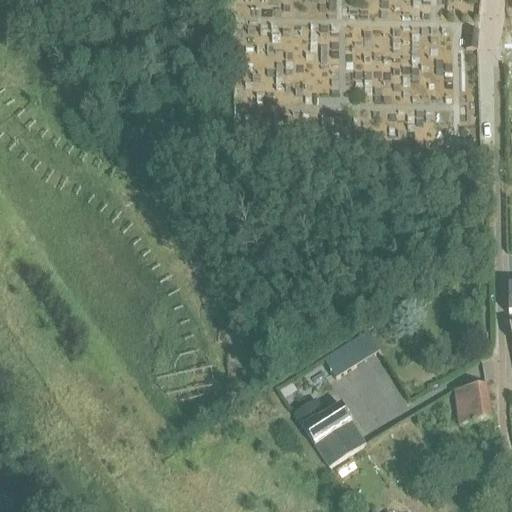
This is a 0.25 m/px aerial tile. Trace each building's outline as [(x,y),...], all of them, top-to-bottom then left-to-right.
[(477,53),(479,33),(478,33),(477,39),(468,38),(466,52),(477,53)] [(511,136),(503,137),(503,163),(511,162),(511,136)] [(369,334),(333,357),(324,362),(336,383),(381,354),(369,334)] [(459,428),(492,423),(487,388),(455,394),(459,428)] [(316,403),(296,416),(305,429),(317,448),(331,470),(357,454),(342,431),(351,426),(352,425),(342,409),(326,419),(316,403)]
